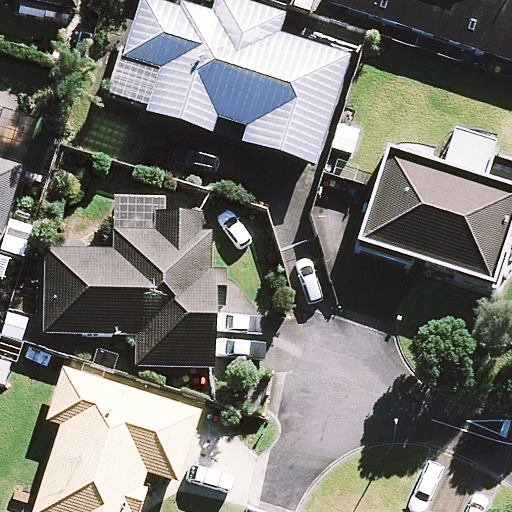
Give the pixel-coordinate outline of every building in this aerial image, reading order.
[(19,0),(21,0),(18,16),(72,25),(76,0),(19,0)] [(105,103),(158,121),(153,136),(195,150),(200,134),(209,137),(214,121),(245,131),(240,146),(312,170),(348,63),(277,40),(283,21),(218,0),(215,0),(207,24),(139,2),(105,103)] [(511,0),(331,0),(329,7),(511,66),(511,0)] [(0,110),(0,238),(21,170),(0,163),(0,111),(0,110)] [(363,130),(336,121),(325,157),(352,166),(363,130)] [(483,185),(385,155),(355,256),(488,296),(511,216),(511,167),(490,161),(483,185)] [(211,372),(212,217),(115,216),(114,253),(44,252),(43,338),(135,338),(135,371),(211,372)] [(0,387),(4,389),(12,362),(18,364),(30,324),(20,321),(5,316),(0,332),(0,387)] [(208,419),(62,374),(47,424),(61,428),(34,511),(133,511),(146,474),(187,487),(208,419)]
